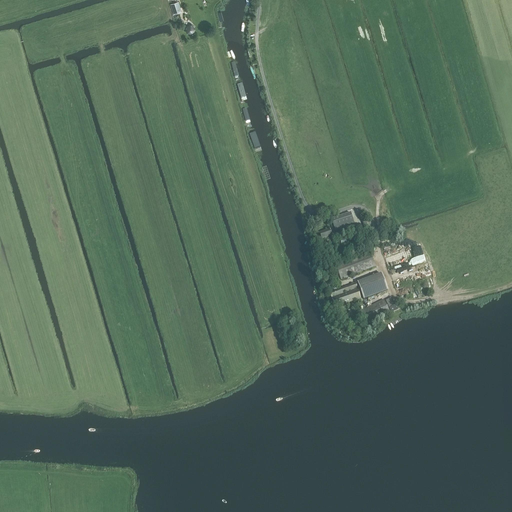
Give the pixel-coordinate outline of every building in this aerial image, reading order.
[(173,14),(181,12),(178,2),(171,4),(173,14)] [(193,34),(195,29),(191,24),(185,28),(187,34),(193,34)] [(237,86),(242,102),(244,101),(244,100),(247,99),(243,84),(237,86)] [(248,108),(243,109),(247,124),(252,123),(248,108)] [(262,150),(256,132),(249,134),(256,152),(262,150)] [(274,180),(268,161),(261,163),(268,182),(274,180)] [(339,230),(354,226),(355,225),(350,213),(338,217),(332,219),(336,232),(339,230)] [(368,220),(363,222),(366,232),(371,230),(368,220)] [(353,231),(356,230),(354,226),(339,230),(341,235),(353,231)] [(329,229),(319,233),(322,239),(332,236),(329,229)] [(335,264),(341,280),(375,267),(369,251),(335,264)] [(381,274),(372,277),(357,282),(362,298),(371,295),(387,290),(382,276),(381,274)] [(335,296),(335,297),(332,299),(335,308),(361,299),(358,290),(343,295),(343,293),(357,288),(355,283),(329,292),(331,298),(335,296)] [(359,312),(366,326),(391,313),(388,309),(383,300),(359,312)] [(400,309),(397,302),(388,309),(391,313),(400,309)]
